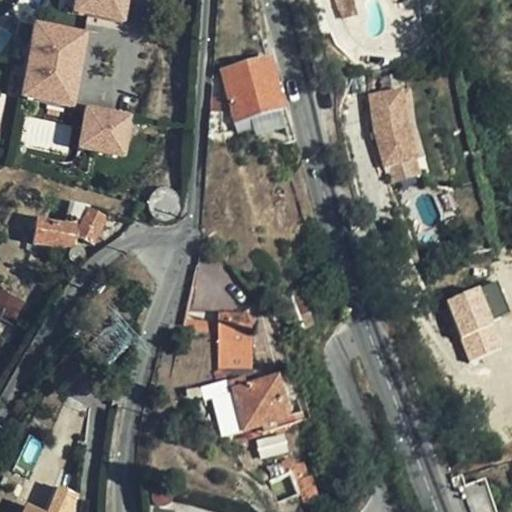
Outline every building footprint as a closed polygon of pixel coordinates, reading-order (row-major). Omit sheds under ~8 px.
[(128,0),(77,0),(75,13),(92,16),(125,22),(128,0)] [(83,36),(36,28),(30,63),(77,71),(83,36)] [(282,109),(270,60),(226,72),(237,121),(282,109)] [(77,71),(30,63),(24,98),(70,106),(77,71)] [(408,95),(399,96),(404,132),(412,163),(383,171),(387,186),(425,175),(413,132),(408,95)] [(404,132),(399,96),(368,100),(373,136),(383,171),(412,163),(404,132)] [(133,115),(89,107),(82,146),(126,153),(133,115)] [(89,250),(102,223),(65,205),(62,228),(33,227),(32,249),(73,252),(74,242),(89,250)] [(0,324),(11,328),(23,307),(0,299),(0,324)] [(217,318),(219,375),(253,372),(252,326),(247,325),(247,317),(217,318)] [(286,419),(277,383),(235,393),(245,430),(286,419)]
